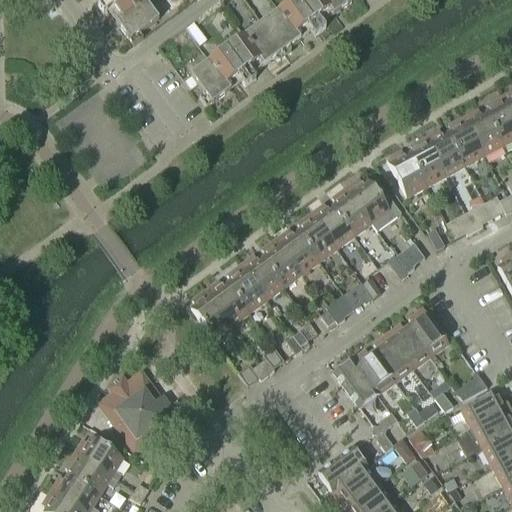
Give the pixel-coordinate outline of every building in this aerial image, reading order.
[(142,0),(97,0),(107,13),(112,8),(120,19),(115,24),(132,48),(142,41),(139,36),(158,22),(142,0)] [(282,56),(323,26),(318,20),(329,12),(334,18),(358,0),(357,0),(297,0),(260,27),(282,56)] [(260,27),(190,78),(205,97),(199,101),(207,111),(231,93),(227,88),(238,79),(242,85),(253,77),(264,69),(282,56),(260,27)] [(191,29),(185,33),(197,49),(202,44),(191,29)] [(511,94),(500,101),(511,122),(511,94)] [(511,144),(511,122),(500,101),(485,109),(488,114),(484,116),(502,150),(511,144)] [(476,113),(462,121),(483,160),(502,150),(484,116),(479,119),(476,113)] [(450,134),(446,136),(464,170),(483,160),(462,121),(447,129),(450,134)] [(464,170),(446,136),(441,139),(438,134),(423,142),(445,181),(464,170)] [(412,155),(407,157),(425,191),(445,181),(423,142),(409,150),(412,155)] [(425,191),(407,157),(403,160),(400,154),(385,163),(406,202),(425,191)] [(388,201),(382,205),(366,184),(361,187),(358,182),(345,191),(371,227),(377,235),(400,218),(388,201)] [(334,207),(331,209),(353,240),(371,227),(345,191),(331,202),(334,207)] [(469,207),(473,215),(484,209),(480,201),(469,207)] [(511,214),(511,212),(506,201),(498,205),(505,218),(511,214)] [(323,208),(310,217),(336,253),(353,240),(331,209),(326,213),(323,208)] [(466,219),(474,235),(482,231),(473,215),(466,219)] [(336,253),(310,217),(296,227),(300,232),(296,235),(318,266),(336,253)] [(474,235),(466,219),(458,223),(467,239),(474,235)] [(288,233),(274,243),(301,279),(318,266),(296,235),(291,238),(288,233)] [(444,251),(435,233),(426,237),(436,255),(444,251)] [(265,258),(260,261),(283,291),(301,279),(274,243),(261,253),(265,258)] [(511,255),(500,262),(503,267),(497,270),(511,297),(511,255)] [(398,265),(407,276),(413,272),(412,270),(413,269),(404,257),(396,262),(398,265)] [(283,291),(260,261),(256,264),(253,259),(240,268),(266,304),(283,291)] [(407,276),(398,265),(391,270),(400,282),(407,277),(406,277),(407,276)] [(266,304),(240,268),(226,278),(230,283),(225,286),(248,317),(266,304)] [(218,284),(205,294),(230,330),(248,317),(225,286),(221,289),(218,284)] [(364,290),(371,300),(378,295),(371,285),(364,290)] [(353,291),(364,306),(365,307),(372,302),(360,286),(353,291)] [(230,330),(205,294),(191,304),(195,309),(190,312),(212,343),(230,330)] [(327,314),(335,324),(337,328),(344,322),(335,309),(331,311),(329,308),(325,311),(327,314)] [(270,313),(276,320),(280,317),(274,310),(270,313)] [(407,330),(429,361),(447,347),(421,312),(407,322),(411,327),(407,330)] [(335,324),(327,314),(320,319),(327,330),(335,324)] [(429,361),(407,330),(402,333),(399,328),(386,338),(412,373),(429,361)] [(291,338),(301,352),(308,347),(298,333),(291,338)] [(301,352),(291,338),(284,344),(294,357),(301,352)] [(376,352),(372,355),(394,386),(412,373),(386,338),(372,348),(376,352)] [(272,352),(264,359),(272,370),(281,364),(272,352)] [(394,386),(372,355),(368,359),(364,354),(351,363),(364,381),(377,399),(394,386)] [(265,362),(258,367),(266,377),(273,372),(265,362)] [(364,381),(351,363),(332,377),(345,395),(364,381)] [(258,367),(251,372),(259,383),(266,377),(258,367)] [(251,373),(248,368),(237,376),(247,391),(259,383),(251,373)] [(160,401),(160,400),(141,375),(126,386),(122,380),(107,390),(112,396),(97,407),(134,457),(178,425),(167,411),(168,407),(164,402),(160,401)] [(487,392),(477,379),(454,396),(462,405),(487,392)] [(364,381),(345,395),(359,413),(377,399),(364,381)] [(471,434),(510,413),(502,399),(497,401),(494,396),(460,414),(471,434)] [(452,411),(441,397),(434,403),(444,416),(452,411)] [(418,417),(424,425),(437,416),(431,408),(418,417)] [(424,425),(418,417),(414,412),(406,418),(416,431),(424,425)] [(511,417),(510,413),(471,434),(481,453),(511,436),(511,417)] [(391,416),(380,426),(378,432),(386,433),(396,424),(391,416)] [(419,434),(408,441),(422,462),(433,455),(419,434)] [(511,436),(481,453),(492,472),(511,461),(511,436)] [(385,438),(377,438),(375,444),(385,456),(393,450),(385,438)] [(82,444),(73,458),(110,481),(117,486),(121,479),(115,475),(123,462),(90,442),(87,447),(82,444)] [(352,450),(334,463),(348,482),(366,469),(352,450)] [(401,462),(406,469),(414,462),(409,456),(401,462)] [(70,475),(67,479),(99,499),(106,488),(113,492),(117,486),(115,485),(73,458),(64,472),(70,475)] [(511,461),(492,472),(502,491),(511,485),(511,461)] [(348,482),(334,463),(317,476),(330,494),(348,482)] [(426,480),(416,466),(410,471),(420,485),(426,480)] [(366,469),(348,482),(330,494),(340,508),(345,504),(348,509),(378,486),(366,469)] [(59,480),(50,495),(77,511),(92,511),(91,511),(99,499),(67,479),(64,483),(59,480)] [(437,494),(429,483),(423,488),(430,498),(437,494)] [(452,483),(442,488),(447,497),(457,492),(452,483)] [(511,485),(502,491),(511,509),(511,485)] [(378,486),(348,509),(350,511),(379,511),(391,504),(378,486)] [(138,488),(133,496),(143,502),(148,494),(138,488)] [(77,511),(50,495),(41,508),(46,511),(77,511)] [(455,495),(449,499),(455,508),(461,504),(455,495)] [(133,496),(129,502),(139,509),(143,502),(133,496)]
